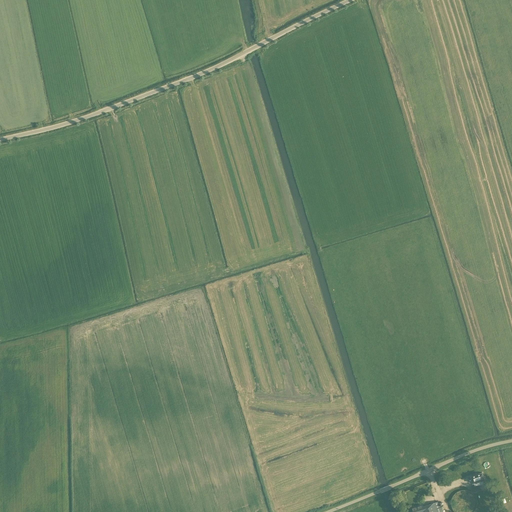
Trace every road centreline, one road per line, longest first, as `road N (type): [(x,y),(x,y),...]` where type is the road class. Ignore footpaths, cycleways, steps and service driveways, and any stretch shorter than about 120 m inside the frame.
road 1 (unclassified): [(0,140),(205,73),(352,0)]
road 2 (unclassified): [(330,511),(511,441)]
